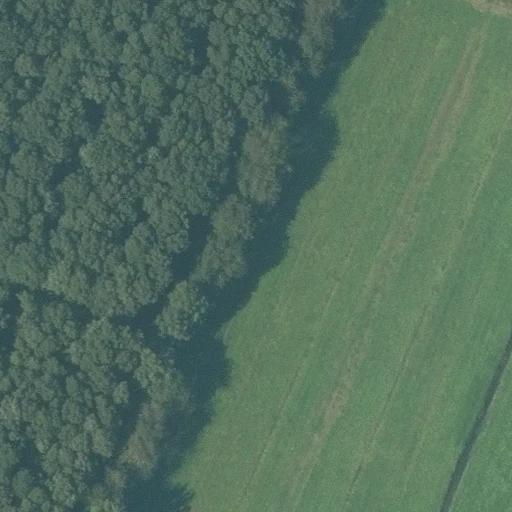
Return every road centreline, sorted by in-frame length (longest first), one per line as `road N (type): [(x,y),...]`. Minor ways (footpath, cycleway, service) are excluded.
road 1 (track): [(333,0),(182,356)]
road 2 (track): [(0,283),(182,356),(123,511)]
road 3 (track): [(0,213),(87,0)]
